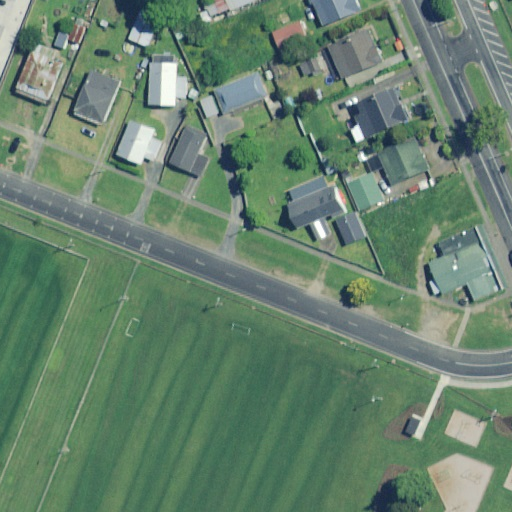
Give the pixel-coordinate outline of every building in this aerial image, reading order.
[(211,16),(230,8),(232,12),(259,0),(200,0),(205,10),(201,12),(205,23),(213,20),(211,16)] [(312,0),(323,26),(360,11),(355,0),(312,0)] [(64,12),(56,10),(53,24),(61,26),(64,12)] [(38,13),(32,27),(43,32),(49,17),(38,13)] [(158,23),(138,15),(128,39),(147,47),(158,23)] [(87,23),(75,18),(68,38),(79,43),(87,23)] [(308,41),(301,21),(272,32),(280,52),(308,41)] [(60,28),(52,37),(60,44),(68,35),(60,28)] [(383,63),(370,31),(329,47),(342,79),(383,63)] [(0,71),(13,39),(0,33),(0,71)] [(65,55),(34,43),(16,92),(47,104),(50,95),(65,55)] [(326,50),(305,59),(312,74),(333,65),(326,50)] [(162,56),(162,63),(151,63),(148,105),(176,106),(176,98),(186,98),(187,78),(177,77),(177,69),(178,57),(162,56)] [(221,115),(233,111),(234,114),(263,103),(262,101),(269,98),(259,71),(211,88),(213,93),(201,98),(208,118),(220,113),(221,115)] [(119,83),(92,72),(75,114),(102,125),(119,83)] [(398,108),(391,91),(354,105),(361,125),(351,128),(356,141),(409,121),(403,106),(398,108)] [(264,105),(253,109),(258,120),(268,116),(264,105)] [(155,130),(131,121),(118,155),(142,164),(145,157),(153,161),(161,141),(152,138),(155,130)] [(206,136),(183,126),(167,163),(202,177),(209,159),(198,155),(206,136)] [(414,138),(379,153),(380,156),(370,160),(375,170),(384,166),(392,186),(428,171),(414,138)] [(383,201),(372,172),(350,181),(361,210),(383,201)] [(299,229),(312,224),(319,241),(335,234),(328,217),(331,215),(333,219),(348,213),(336,184),(289,204),(299,229)] [(496,293),(468,226),(429,243),(436,259),(420,266),(435,300),(463,288),(470,304),(496,293)]
